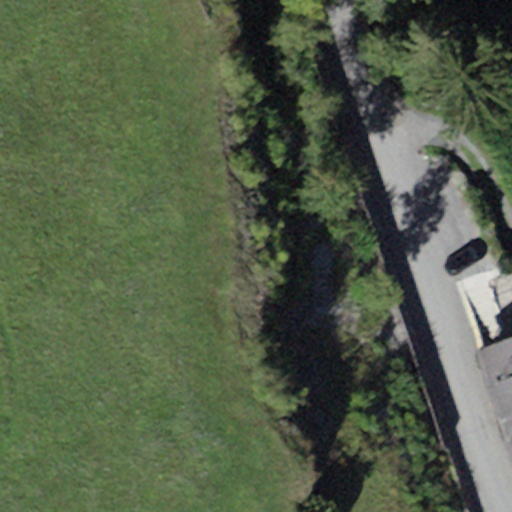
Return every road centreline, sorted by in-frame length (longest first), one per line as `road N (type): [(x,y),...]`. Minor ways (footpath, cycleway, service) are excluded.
road 1 (tertiary): [(496,511),(330,0)]
road 2 (track): [(374,139),(459,143),(486,173),(511,228)]
